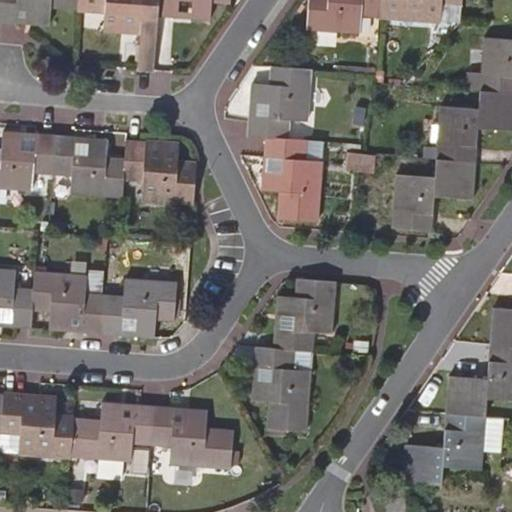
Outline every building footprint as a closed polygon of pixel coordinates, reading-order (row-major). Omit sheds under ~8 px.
[(79,10),(79,0),(0,0),(0,21),(17,23),(19,6),(33,7),(32,24),(50,26),(51,9),(79,10)] [(137,70),(155,72),(159,16),(159,0),(79,0),(79,10),(105,12),(104,30),(125,31),(125,13),(138,13),(138,32),(140,32),(137,70)] [(159,0),(159,16),(178,17),(179,0),(180,0),(194,1),(193,18),(212,20),(213,2),(231,4),(231,0),(159,0)] [(381,16),(382,0),(312,0),(310,29),(362,33),(364,15),(381,16)] [(382,0),(381,16),(461,22),(462,21),(462,18),(463,0),(382,0)] [(17,23),(32,24),(33,7),(19,6),(17,23)] [(125,31),(138,32),(138,13),(125,13),(125,31)] [(511,40),(485,38),(481,92),(511,94),(511,40)] [(314,70),(274,67),(272,85),(254,83),(253,103),(270,104),(270,118),(252,117),(251,137),(268,138),(291,140),(292,120),(310,121),(314,70)] [(511,94),(481,92),(479,108),(441,105),(437,160),(476,163),(478,126),(511,128),(511,94)] [(253,103),(252,117),(270,118),(270,104),(253,103)] [(53,175),(56,135),(35,133),(34,149),(20,148),(21,131),(3,130),(1,147),(0,146),(0,188),(33,191),(34,173),(53,175)] [(123,198),(124,180),(126,157),(107,156),(108,139),(91,137),(91,142),(76,141),(77,136),(56,135),(53,175),(71,176),(70,194),(123,198)] [(325,143),(291,140),(268,138),(266,159),(270,159),(269,173),(265,172),(265,191),(283,193),(281,219),(320,222),(325,143)] [(194,204),(197,163),(179,162),(180,144),(161,143),(160,160),(146,159),(146,141),(127,140),(126,157),(124,180),(143,182),(141,200),(194,204)] [(161,143),(146,141),(146,159),(160,160),(161,143)] [(476,163),(437,160),(435,178),(397,175),(394,227),(433,230),(436,194),(472,197),(476,163)] [(0,309),(12,310),(11,327),(30,329),(32,312),(34,288),(16,287),(17,270),(0,269),(0,309)] [(49,330),(68,332),(69,315),(84,316),(83,333),(102,334),(105,294),(86,293),(88,276),(35,272),(34,288),(32,312),(50,314),(49,330)] [(102,334),(123,336),(124,319),(138,320),(137,338),(156,339),(157,322),(173,322),(177,283),(126,279),(124,296),(105,294),(102,334)] [(304,279),(297,279),(296,297),(280,296),(278,315),(279,315),(294,316),(294,330),(279,330),(277,330),(275,350),(298,352),(316,353),(318,333),(334,335),(339,282),(304,279)] [(491,345),(511,347),(511,310),(494,309),(491,345)] [(279,315),(279,330),(294,330),(294,316),(279,315)] [(511,347),(491,345),(488,380),(449,378),(446,413),(486,416),(487,399),(511,400),(511,347)] [(298,352),(275,350),(258,349),(254,402),(271,403),(269,428),(309,431),(315,373),(296,372),(298,352)] [(5,394),(2,433),(21,434),(20,451),(71,455),(74,416),(56,415),(57,398),(5,394)] [(74,416),(71,455),(133,460),(135,443),(153,445),(156,405),(135,403),(135,407),(121,406),(121,402),(103,401),(102,418),(74,416)] [(156,405),(153,445),(173,447),(172,462),(231,467),(235,428),(207,426),(208,410),(190,408),(190,412),(177,411),(177,407),(156,405)] [(502,418),(486,416),(446,413),(443,449),(405,446),(403,481),(441,484),(442,467),(482,470),(483,451),(499,453),(502,418)] [(405,511),(407,498),(389,496),(387,511),(405,511)]
